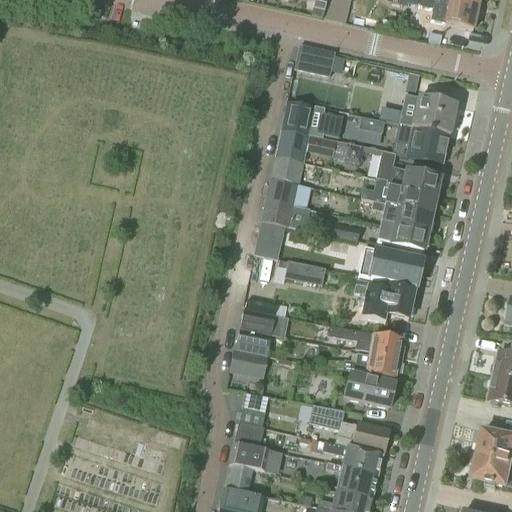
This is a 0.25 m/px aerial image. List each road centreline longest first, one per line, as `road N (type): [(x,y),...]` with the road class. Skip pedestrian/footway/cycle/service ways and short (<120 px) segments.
road 1 (tertiary): [(412,511),(510,92)]
road 2 (residential): [(511,72),(170,2)]
